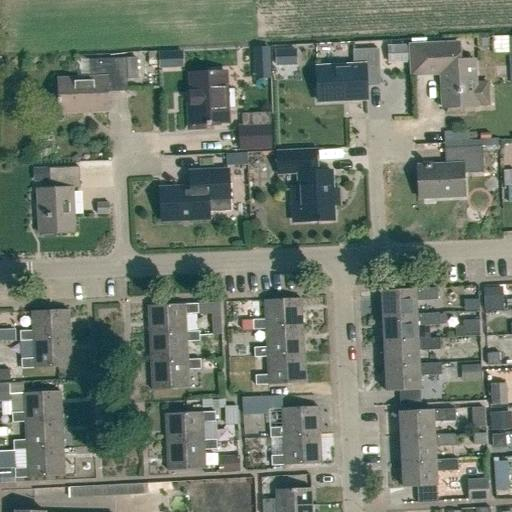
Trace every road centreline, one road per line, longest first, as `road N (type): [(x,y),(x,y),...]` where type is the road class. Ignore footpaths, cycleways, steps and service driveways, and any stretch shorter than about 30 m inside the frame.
road 1 (residential): [(353,511),(341,254)]
road 2 (unclassified): [(341,254),(124,264)]
road 3 (residential): [(379,251),(375,131),(433,129)]
road 4 (unclassified): [(511,245),(379,251)]
road 5 (unclassified): [(124,264),(0,272)]
